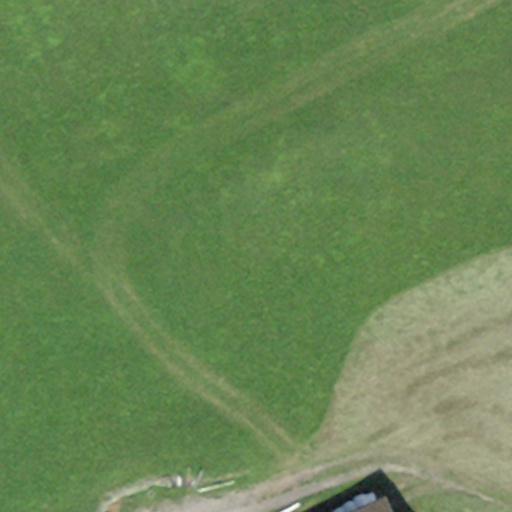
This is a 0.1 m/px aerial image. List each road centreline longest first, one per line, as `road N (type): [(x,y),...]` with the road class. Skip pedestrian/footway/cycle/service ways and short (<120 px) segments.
road 1 (track): [(112,291),(105,249),(126,188),(205,135),(484,0)]
road 2 (track): [(297,489),(287,455),(259,421),(181,369),(34,212),(0,161)]
road 3 (track): [(241,511),(381,458),(426,461),(511,495)]
